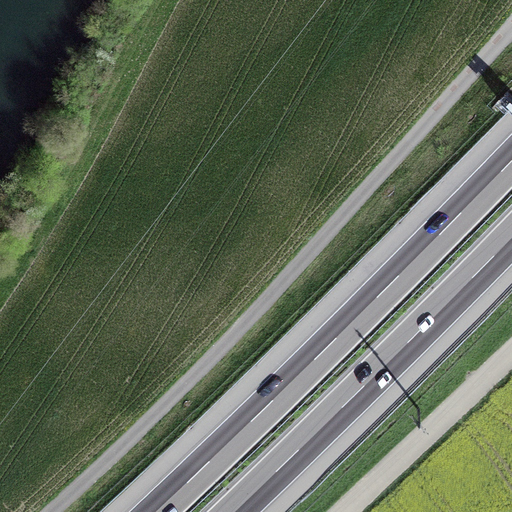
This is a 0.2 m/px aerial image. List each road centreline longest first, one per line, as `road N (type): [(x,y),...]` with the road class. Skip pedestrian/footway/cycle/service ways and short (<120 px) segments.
road 1 (unclassified): [(511,26),(247,322),(48,511)]
road 2 (motorway): [(511,159),(155,511)]
road 3 (motorway): [(233,511),(511,236)]
road 4 (unclassified): [(397,511),(445,415),(511,352)]
